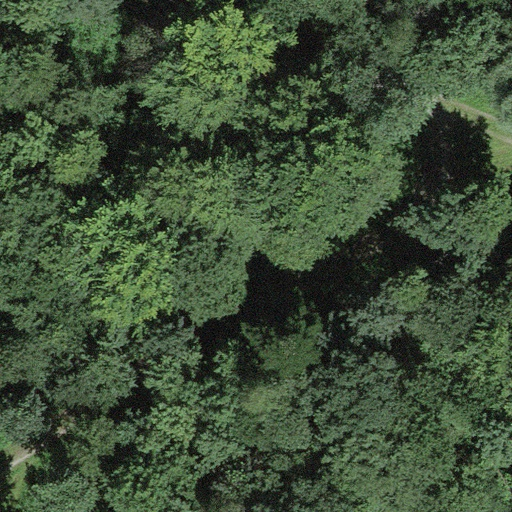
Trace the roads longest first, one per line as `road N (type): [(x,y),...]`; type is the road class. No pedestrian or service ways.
road 1 (track): [(0,461),(113,389),(412,228),(450,169),(421,103)]
road 2 (track): [(197,0),(511,140)]
